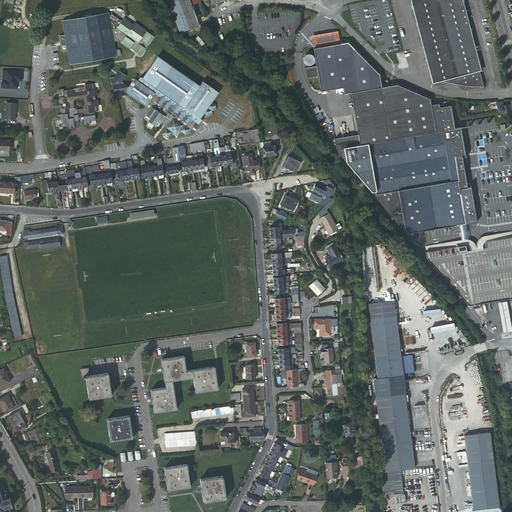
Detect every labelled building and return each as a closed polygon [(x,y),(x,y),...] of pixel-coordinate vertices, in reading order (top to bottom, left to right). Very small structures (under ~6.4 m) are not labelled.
[(201,25),(190,0),(169,0),(182,32),(201,25)] [(411,0),(433,82),(442,80),(457,76),(459,84),(484,86),(484,85),(481,76),(480,72),(482,71),(482,70),(480,70),(478,63),(480,63),(479,59),(477,60),(475,52),(477,52),(476,47),(475,45),(473,46),(469,28),(471,28),(469,21),(467,22),(464,10),(466,10),(464,3),(462,3),(461,0),(411,0)] [(60,35),(61,41),(63,41),(63,43),(61,43),(62,50),(69,49),(72,63),(116,55),(113,41),(121,40),(122,39),(123,40),(122,41),(135,50),(138,46),(141,45),(145,48),(154,35),(135,22),(134,25),(124,17),(122,20),(119,18),(118,20),(114,17),(113,14),(109,14),(108,12),(64,19),(67,33),(60,35)] [(310,37),(312,47),(339,43),(338,33),(310,37)] [(343,94),(350,93),(358,146),(343,147),(346,162),(371,193),(375,192),(376,195),(397,191),(405,234),(475,222),(470,188),(466,188),(460,156),(463,155),(459,128),(453,129),(449,106),(439,108),(437,104),(430,106),(429,100),(396,85),(380,88),(378,75),(347,43),(313,49),(315,67),(305,68),(306,78),(317,76),(320,92),(342,88),(343,94)] [(141,54),(145,48),(141,45),(138,46),(135,50),(141,54)] [(301,62),(303,63),(305,64),(307,64),(309,63),(311,61),(311,59),(311,57),(310,55),(309,54),(307,53),(304,53),(302,54),(301,55),(300,58),(300,60),(301,62)] [(121,93),(125,92),(146,107),(147,105),(151,108),(144,118),(149,122),(146,126),(151,129),(155,124),(158,127),(161,123),(166,127),(162,133),(168,137),(172,131),(177,134),(180,129),(186,134),(191,133),(190,128),(192,129),(195,125),(193,125),(198,119),(199,119),(204,112),(208,115),(213,115),(212,110),(216,109),(216,105),(211,102),(211,101),(212,101),(215,97),(214,97),(215,96),(216,96),(218,92),(218,91),(202,80),(199,84),(157,55),(138,82),(133,79),(127,87),(121,83),(115,78),(110,79),(114,95),(118,94),(120,95),(121,93)] [(2,88),(18,88),(18,81),(22,81),(23,70),(2,69),(2,88)] [(120,72),(115,78),(121,83),(126,77),(120,72)] [(60,126),(60,130),(65,130),(65,127),(70,126),(71,130),(76,130),(76,125),(81,125),(80,119),(85,119),(86,127),(92,126),(91,123),(97,122),(96,114),(99,114),(98,108),(101,107),(100,102),(97,102),(96,97),(99,97),(98,91),(96,92),(95,85),(86,87),(86,89),(75,90),(75,91),(66,92),(65,90),(60,90),(60,95),(66,94),(66,98),(61,98),(62,104),(67,104),(68,109),(62,110),(63,115),(59,115),(59,121),(63,120),(63,126),(60,126)] [(6,118),(17,119),(18,103),(7,102),(6,118)] [(500,107),(501,113),(510,111),(509,105),(504,105),(504,106),(500,107)] [(270,119),(272,134),(278,134),(276,119),(270,119)] [(251,143),(261,142),(258,128),(249,129),(251,143)] [(0,139),(0,149),(11,150),(12,140),(0,139)] [(205,142),(196,144),(197,151),(204,150),(206,150),(205,142)] [(263,147),(264,156),(277,154),(276,145),(271,145),(265,146),(263,147)] [(176,154),(174,154),(174,159),(166,160),(166,164),(168,174),(179,172),(177,163),(181,163),(181,162),(180,158),(179,154),(179,153),(176,154)] [(216,156),(216,154),(208,155),(210,167),(212,167),(211,157),(216,156)] [(165,155),(157,157),(157,159),(162,159),(164,158),(164,163),(162,163),(162,165),(166,164),(166,160),(165,155)] [(288,157),(284,167),(289,170),(289,168),(292,169),(291,171),(296,173),(301,163),(288,157)] [(246,170),(251,169),(256,168),(260,168),(259,159),(253,160),(245,161),(246,170)] [(110,163),(112,171),(122,169),(121,162),(110,163)] [(143,177),(153,176),(151,166),(146,167),(142,168),(141,168),(143,177)] [(84,171),(81,172),(81,173),(81,177),(83,187),(89,186),(87,176),(87,173),(86,167),(83,168),(84,171)] [(91,167),(86,167),(87,173),(92,172),(92,174),(91,174),(91,175),(96,175),(94,168),(91,168),(91,167)] [(112,172),(112,178),(116,177),(115,174),(118,174),(117,171),(123,171),(122,169),(112,171),(112,172)] [(0,180),(0,181),(0,190),(15,192),(15,182),(0,180)] [(323,196),(326,191),(315,186),(314,190),(315,191),(314,194),(312,193),(310,198),(320,203),(323,196)] [(37,198),(37,197),(36,190),(36,189),(25,190),(26,199),(37,198)] [(291,197),(286,194),(282,205),(294,210),(298,200),(294,198),(293,200),(290,198),(291,197)] [(338,198),(336,195),(327,205),(330,208),(338,198)] [(289,216),(278,211),(276,215),(286,220),(289,216)] [(330,214),(320,219),(322,223),(323,223),(330,235),(338,230),(330,214)] [(0,230),(8,231),(8,222),(0,221),(0,230)] [(280,227),(270,227),(271,238),(281,237),(281,234),(280,227)] [(30,232),(31,237),(58,233),(57,228),(30,232)] [(26,242),(27,248),(61,243),(60,237),(26,242)] [(338,252),(335,245),(327,249),(329,253),(331,252),(333,255),(331,256),(325,259),(330,267),(344,260),(339,252),(338,252)] [(6,294),(14,292),(8,255),(1,256),(6,294)] [(318,293),(320,294),(322,292),(319,289),(322,287),(322,286),(317,280),(310,286),(316,292),(317,291),(318,293)] [(11,316),(18,314),(14,293),(6,294),(11,316)] [(376,362),(402,359),(395,299),(369,302),(376,362)] [(506,302),(497,303),(502,333),(511,331),(506,302)] [(23,337),(18,314),(11,316),(16,338),(23,337)] [(450,317),(445,320),(449,329),(455,326),(450,317)] [(320,326),(320,327),(323,326),(323,328),(328,327),(327,323),(330,323),(330,318),(316,319),(317,326),(320,326)] [(320,327),(319,328),(320,335),(331,334),(330,323),(327,323),(328,327),(323,328),(323,326),(320,327)] [(407,331),(400,332),(402,344),(409,343),(407,331)] [(247,344),(248,357),(256,357),(256,343),(247,344)] [(325,352),(325,357),(326,357),(326,354),(334,353),(333,346),(322,347),(322,352),(325,352)] [(326,357),(325,357),(325,362),(334,361),(334,353),(326,354),(326,357)] [(151,389),(154,411),(176,408),(173,379),(193,377),(196,391),(217,389),(214,366),(186,370),(184,356),(162,359),(165,387),(151,389)] [(404,373),(402,359),(376,362),(378,377),(404,373)] [(247,366),(247,379),(256,378),(255,365),(247,366)] [(85,374),(88,396),(111,394),(108,372),(90,374),(89,366),(80,367),(81,375),(85,374)] [(290,369),(286,369),(288,386),(298,385),(297,382),(298,382),(297,368),(290,369)] [(0,372),(0,381),(3,387),(12,383),(6,370),(0,372)] [(480,371),(474,374),(477,382),(483,380),(480,371)] [(329,384),(329,387),(332,387),(332,384),(335,384),(337,383),(336,375),(327,376),(328,384),(329,384)] [(337,394),(338,395),(346,395),(345,386),(343,385),(343,383),(337,383),(337,387),(337,394)] [(329,387),(328,388),(329,395),(337,394),(337,387),(336,387),(335,384),(332,384),(332,387),(329,387)] [(244,388),(245,402),(255,401),(254,387),(244,388)] [(378,410),(408,406),(406,391),(402,392),(376,395),(378,410)] [(15,408),(11,399),(9,396),(0,400),(6,413),(15,408)] [(255,401),(245,402),(246,416),(256,416),(255,401)] [(290,411),(300,410),(299,401),(289,402),(290,411)] [(234,406),(193,411),(194,418),(235,412),(234,406)] [(411,428),(408,406),(378,410),(380,432),(411,428)] [(290,421),(301,420),(300,410),(290,411),(290,421)] [(27,425),(20,412),(9,418),(11,422),(12,422),(17,430),(27,425)] [(29,413),(24,416),(28,421),(33,418),(29,413)] [(106,417),(109,440),(132,437),(129,415),(106,417)] [(355,428),(353,422),(343,424),(347,436),(356,433),(355,428)] [(307,442),(306,425),(296,426),(296,438),(296,439),(296,443),(307,442)] [(411,428),(380,432),(385,469),(415,466),(411,428)] [(165,447),(194,445),(194,431),(164,434),(165,447)] [(265,438),(265,431),(262,431),(255,432),(252,432),(250,432),(250,439),(264,439),(265,438)] [(234,432),(221,433),(222,445),(235,445),(234,432)] [(501,511),(502,511),(493,437),(466,440),(475,511),(501,511)] [(275,443),(271,452),(279,456),(282,450),(284,447),(275,443)] [(54,452),(47,454),(53,473),(59,471),(54,452)] [(279,456),(271,452),(269,456),(277,461),(279,456)] [(277,461),(269,456),(264,466),(272,470),(277,461)] [(338,477),(336,456),(326,456),(328,478),(338,477)] [(358,465),(367,464),(366,456),(358,457),(358,465)] [(172,477),(165,474),(167,490),(189,488),(186,465),(164,468),(164,471),(169,473),(176,476),(179,477),(179,478),(179,479),(178,479),(176,479),(172,477)] [(272,471),(264,467),(260,476),(268,480),(272,471)] [(319,474),(303,469),(300,477),(316,483),(319,474)] [(102,470),(91,470),(91,472),(92,480),(98,479),(103,479),(102,470)] [(164,471),(165,474),(172,477),(176,479),(178,479),(179,479),(179,478),(179,477),(176,476),(169,473),(164,471)] [(92,480),(91,472),(89,472),(89,475),(77,476),(77,481),(79,480),(92,480)] [(288,475),(284,473),(277,487),(287,492),(293,478),(288,475)] [(200,480),(202,503),(225,500),(222,478),(200,480)] [(257,479),(254,483),(264,488),(270,491),(274,496),(275,491),(267,487),(268,485),(266,483),(257,479)] [(0,511),(12,511),(13,511),(12,511),(10,507),(12,507),(12,508),(13,507),(13,506),(14,506),(13,506),(14,506),(14,504),(13,505),(11,499),(12,499),(12,497),(11,498),(11,497),(10,497),(10,498),(8,498),(7,495),(8,494),(8,493),(7,493),(6,493),(5,490),(6,489),(6,488),(5,488),(4,486),(5,485),(5,484),(4,485),(2,484),(2,483),(1,483),(0,482),(0,511)] [(257,494),(262,497),(265,490),(253,484),(252,484),(249,490),(257,494)] [(79,486),(80,497),(94,496),(94,485),(79,486)] [(66,497),(80,497),(79,486),(66,487),(66,497)] [(102,491),(103,504),(113,503),(112,495),(115,495),(116,494),(116,491),(115,490),(102,491)] [(261,505),(265,500),(256,496),(248,492),(245,498),(261,505)] [(394,495),(395,503),(404,502),(404,494),(394,495)] [(250,511),(253,511),(257,509),(243,503),(241,507),(250,511)]
